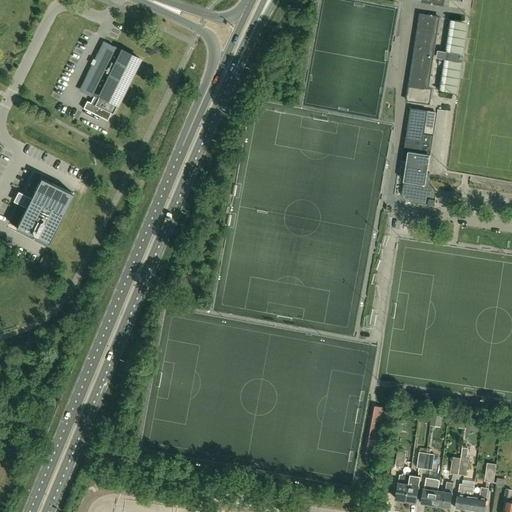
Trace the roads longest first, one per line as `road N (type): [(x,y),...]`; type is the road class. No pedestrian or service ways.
road 1 (primary): [(49,511),(232,71)]
road 2 (primary): [(182,146),(30,511)]
road 3 (tertiary): [(143,0),(212,43),(182,146)]
road 4 (primary): [(247,10),(182,146)]
